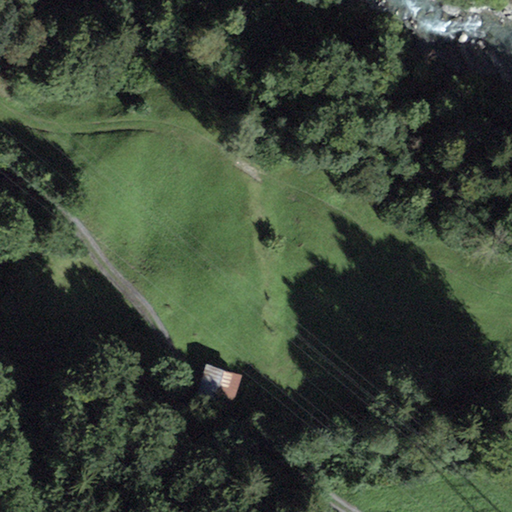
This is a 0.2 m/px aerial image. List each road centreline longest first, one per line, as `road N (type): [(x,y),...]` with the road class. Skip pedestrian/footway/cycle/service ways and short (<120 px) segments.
road 1 (track): [(511,286),(386,256),(343,213),(144,124),(48,124),(0,106)]
road 2 (track): [(347,511),(184,416),(175,364),(143,312),(69,220),(0,172)]
